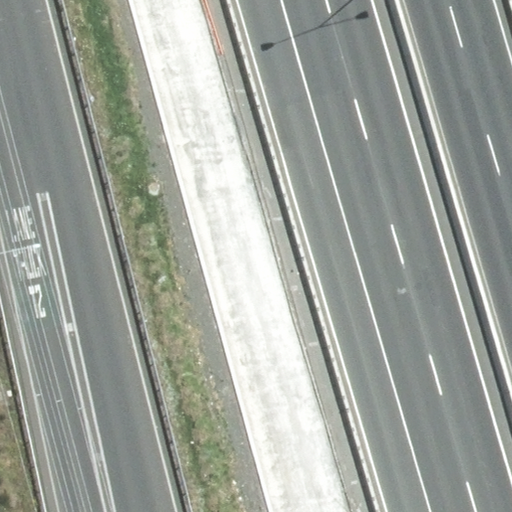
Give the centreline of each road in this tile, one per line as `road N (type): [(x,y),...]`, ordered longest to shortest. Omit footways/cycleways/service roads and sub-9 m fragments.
road 1 (motorway): [(108,511),(1,0)]
road 2 (motorway): [(456,511),(355,174)]
road 3 (motorway): [(424,511),(355,174)]
road 4 (motorway): [(355,174),(304,0)]
